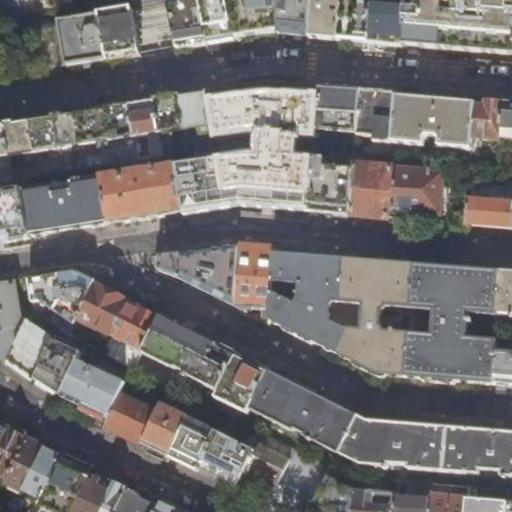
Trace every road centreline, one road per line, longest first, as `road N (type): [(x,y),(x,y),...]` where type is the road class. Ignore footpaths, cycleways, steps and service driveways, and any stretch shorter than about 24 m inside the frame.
road 1 (residential): [(511,79),(268,59),(0,103)]
road 2 (residential): [(84,252),(377,402),(511,411)]
road 3 (residential): [(84,252),(243,227),(511,249)]
road 4 (residential): [(0,380),(76,436),(234,511)]
